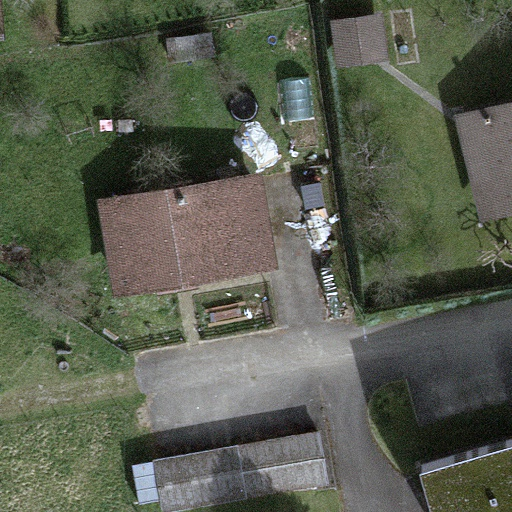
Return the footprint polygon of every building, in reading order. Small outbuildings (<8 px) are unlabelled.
[(383,23),(332,25),(333,60),(384,58),(383,23)] [(511,106),(457,120),(480,211),(511,203),(511,106)] [(258,180),(107,202),(120,290),(271,268),(258,180)] [(313,437),(157,464),(166,511),(322,484),(313,437)] [(511,511),(511,437),(422,466),(436,511),(511,511)]
